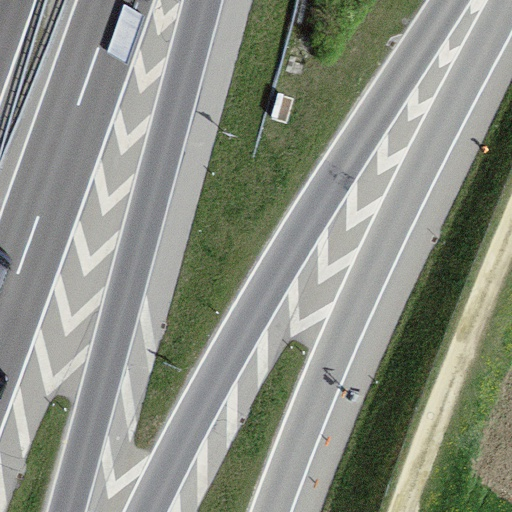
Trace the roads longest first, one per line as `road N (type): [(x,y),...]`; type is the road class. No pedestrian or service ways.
road 1 (trunk): [(147,511),(310,215),(449,0)]
road 2 (motorway): [(271,511),(396,215),(508,0)]
road 3 (motorway): [(66,511),(203,0)]
road 4 (motorway): [(0,322),(114,0)]
road 5 (track): [(402,511),(511,226)]
